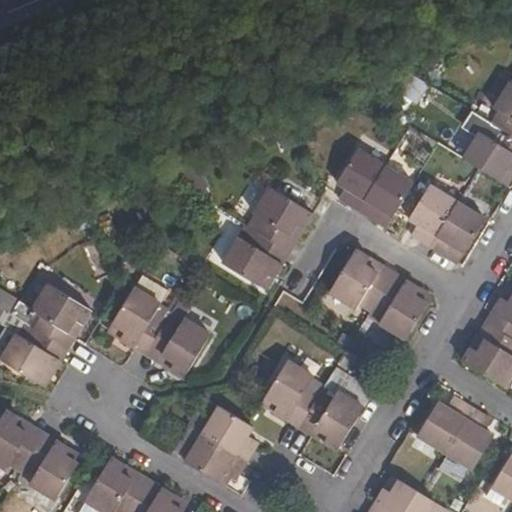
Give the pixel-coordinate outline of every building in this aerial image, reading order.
[(492,143),(479,135),(462,162),(477,170),(498,183),(505,171),(511,175),(511,174),(511,86),(510,85),(494,112),(498,115),(491,127),(499,131),(492,143)] [(335,187),(344,192),(338,202),(357,214),(376,226),(383,215),(391,220),(394,214),(411,187),(384,170),(357,153),(335,187)] [(205,187),(193,161),(178,167),(189,194),(205,187)] [(456,206),(428,189),(408,223),(415,228),(409,238),(429,250),(448,261),(455,251),(463,256),(483,222),(456,206)] [(251,218),(256,221),(249,233),(256,237),(249,249),(237,242),(220,268),(256,290),(264,276),(270,281),(286,255),(279,251),(295,227),(302,230),(310,218),(267,192),(251,218)] [(369,314),(373,306),(385,314),(377,326),(403,342),(425,306),(413,299),(416,292),(392,277),(387,284),(362,269),(366,262),(353,254),(328,296),(354,312),(357,306),(369,314)] [(0,311),(11,315),(18,297),(0,290),(0,311)] [(34,320),(28,332),(34,336),(58,350),(73,325),(80,329),(87,316),(45,291),(29,317),(34,320)] [(157,308),(131,293),(109,328),(122,336),(117,344),(143,359),(148,352),(171,366),(167,373),(181,382),(207,338),(182,323),(178,329),(166,322),(162,329),(149,322),(157,308)] [(501,300),(485,326),(492,330),(477,354),(470,350),(462,363),(505,389),(511,376),(511,296),(507,304),(501,300)] [(58,350),(34,336),(27,349),(12,375),(34,388),(42,375),(49,378),(64,354),(58,350)] [(14,341),(0,363),(0,367),(12,375),(27,349),(14,341)] [(311,381),(285,365),(264,400),(276,408),(272,415),(298,430),(302,424),(327,439),(323,445),(336,453),(362,411),(336,395),(332,400),(320,394),(316,400),(304,393),(311,381)] [(416,438),(444,455),(472,471),(490,442),(492,438),(483,433),(490,422),(471,410),(451,398),(445,409),(437,405),(416,438)] [(246,429),(216,411),(183,465),(216,486),(221,478),(231,484),(255,445),(246,439),(250,431),(246,429)] [(12,432),(16,424),(2,416),(0,419),(0,472),(3,474),(6,469),(18,476),(22,469),(34,476),(26,488),(53,504),(74,469),(61,461),(65,454),(40,439),(36,446),(12,432)] [(511,455),(491,488),(511,501),(511,455)] [(97,482),(83,505),(94,511),(176,511),(168,507),(172,500),(147,485),(143,492),(118,478),(122,470),(109,462),(97,482)] [(383,492),(371,511),(428,511),(434,504),(419,495),(398,484),(391,496),(383,492)]
